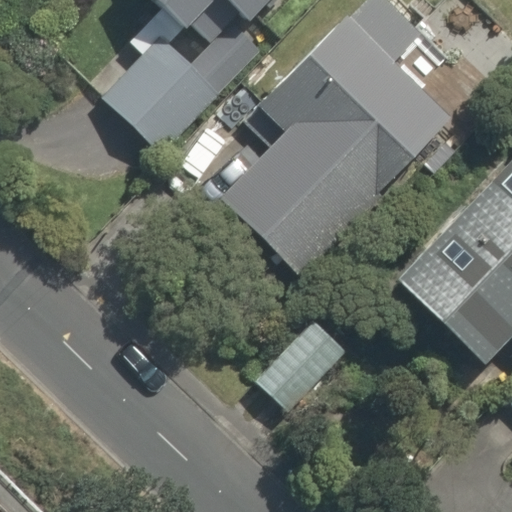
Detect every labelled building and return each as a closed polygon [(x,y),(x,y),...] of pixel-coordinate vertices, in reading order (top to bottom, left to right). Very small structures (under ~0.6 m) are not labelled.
[(113,0),(153,38),(184,67),(213,36),(233,55),(285,0),(113,0)] [(266,138),(197,210),(283,292),(440,128),(378,69),(413,33),(378,0),(348,0),(328,21),(241,113),(266,138)] [(178,73),(148,43),(87,107),(117,136),(146,164),(207,101),(178,73)] [(377,291),(465,374),(498,338),(511,350),(511,168),(501,159),(377,291)] [(511,390),(501,402),(511,413),(511,440),(511,442),(511,390)]
